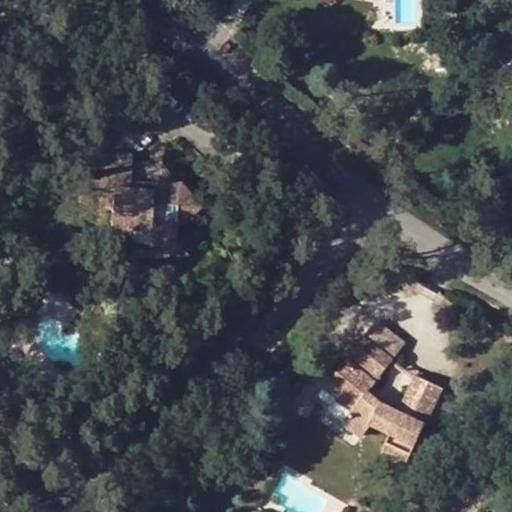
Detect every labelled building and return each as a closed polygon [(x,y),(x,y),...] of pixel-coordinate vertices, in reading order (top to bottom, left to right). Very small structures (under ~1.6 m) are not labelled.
[(82,192),(63,191),(61,222),(94,225),(94,239),(118,241),(117,252),(159,254),(160,237),(184,216),(167,195),(137,194),(136,202),(116,201),(117,168),(83,167),(82,192)] [(24,296),(2,313),(14,328),(36,310),(24,296)] [(394,353),(369,332),(357,346),(382,366),(394,353)] [(382,416),(358,398),(377,373),(382,366),(357,346),(346,359),(361,372),(354,380),(339,367),(324,385),(336,395),(326,409),(338,418),(332,426),(353,442),(360,432),(383,444),(377,457),(404,469),(434,394),(407,384),(404,390),(391,419),(382,416)] [(404,390),(407,384),(382,366),(377,373),(404,390)] [(324,385),(309,374),(292,394),(305,405),(312,398),(326,409),(336,395),(324,385)] [(305,405),(292,394),(277,413),(289,423),(305,405)]
